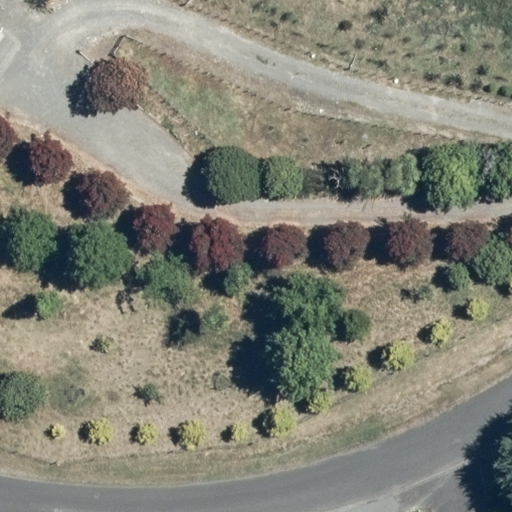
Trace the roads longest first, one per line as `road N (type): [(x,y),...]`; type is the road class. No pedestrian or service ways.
road 1 (unclassified): [(0,476),(230,465),(322,445),(511,348)]
road 2 (unknown): [(511,200),(458,219),(200,208),(159,197),(41,102)]
